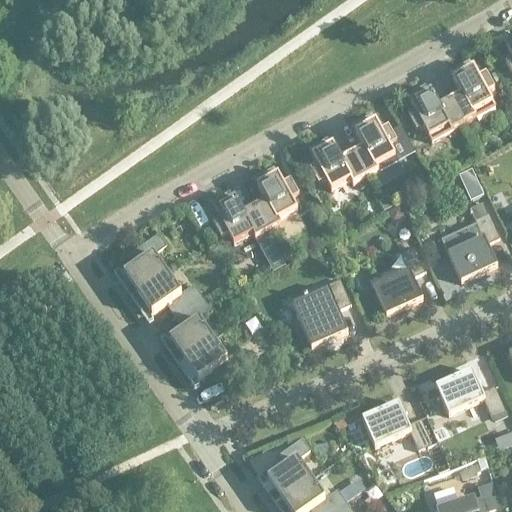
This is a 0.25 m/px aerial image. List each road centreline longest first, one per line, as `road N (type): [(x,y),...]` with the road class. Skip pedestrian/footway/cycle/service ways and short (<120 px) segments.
road 1 (residential): [(71,255),(511,10)]
road 2 (residential): [(197,431),(511,302)]
road 3 (residential): [(197,431),(71,255)]
road 4 (residential): [(71,255),(0,156)]
